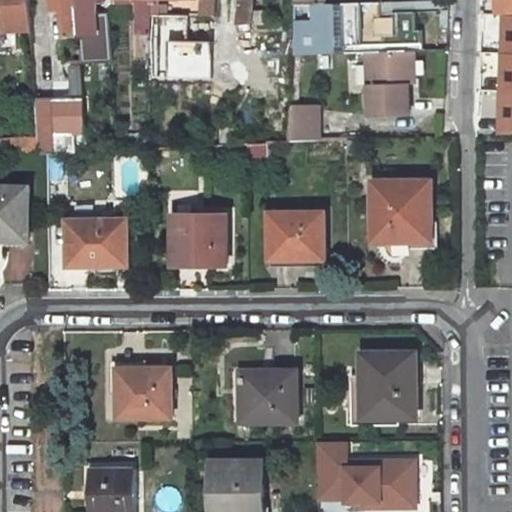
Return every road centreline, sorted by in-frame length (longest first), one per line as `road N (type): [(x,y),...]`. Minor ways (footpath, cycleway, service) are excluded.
road 1 (residential): [(474,309),(24,313),(0,342)]
road 2 (residential): [(474,309),(472,0)]
road 3 (residential): [(476,511),(474,309)]
